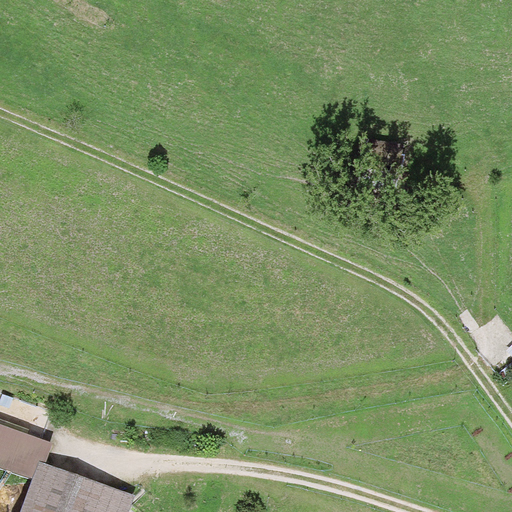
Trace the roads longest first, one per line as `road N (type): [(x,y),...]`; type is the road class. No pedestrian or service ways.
road 1 (track): [(0,111),(400,291),(474,366)]
road 2 (track): [(125,511),(113,454),(274,469),(398,511)]
road 3 (track): [(420,171),(471,190),(485,216),(474,366)]
